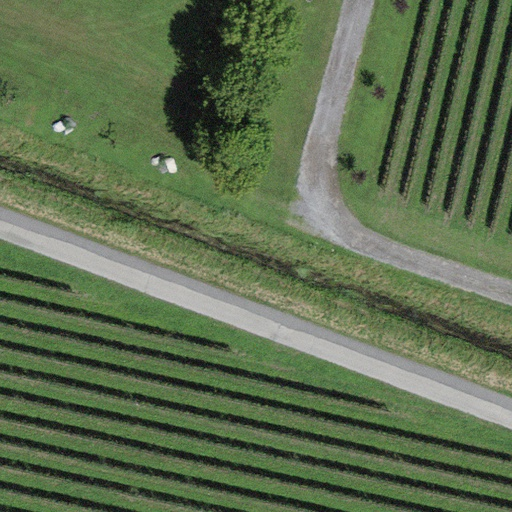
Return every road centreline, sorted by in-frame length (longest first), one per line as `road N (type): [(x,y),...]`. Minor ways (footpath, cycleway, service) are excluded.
road 1 (unclassified): [(0,214),(315,324),(511,406)]
road 2 (unknown): [(233,0),(210,124),(225,186),(257,208),(511,309)]
